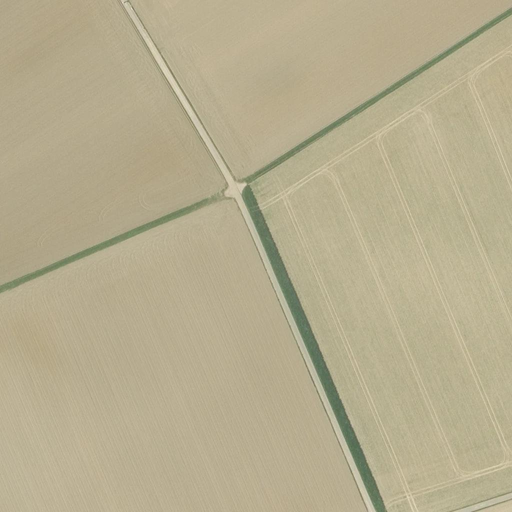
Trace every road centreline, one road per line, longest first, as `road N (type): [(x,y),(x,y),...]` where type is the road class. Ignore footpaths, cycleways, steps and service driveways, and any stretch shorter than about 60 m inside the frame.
road 1 (track): [(0,298),(243,195),(511,22)]
road 2 (track): [(126,0),(243,195),(376,511)]
